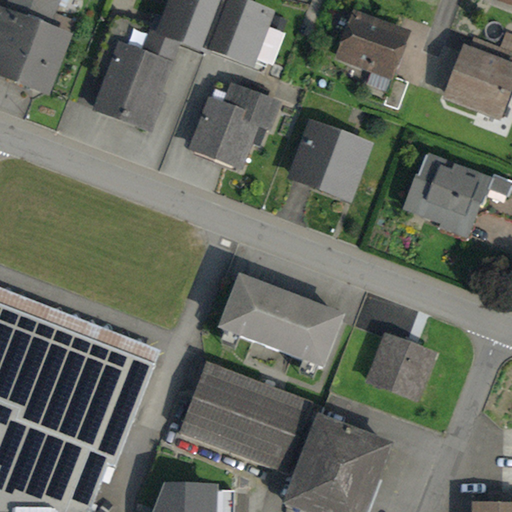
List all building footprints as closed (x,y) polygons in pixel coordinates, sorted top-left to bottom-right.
[(17,0),(8,25),(0,21),(0,83),(41,100),(62,47),(44,39),(59,0),(17,0)] [(151,10),(155,0),(124,0),(125,1),(151,10)] [(219,13),(185,0),(174,0),(159,41),(202,57),(204,52),(219,13)] [(250,69),(268,23),(222,5),(219,13),(204,52),(250,69)] [(355,16),(341,54),(388,73),(403,34),(355,16)] [(169,64),(120,46),(96,111),(145,129),(169,64)] [(511,82),(511,66),(464,50),(448,96),(501,115),(511,82)] [(213,99),(193,147),(235,164),(252,122),(265,127),(274,105),(234,89),(228,105),(213,99)] [(363,146),(313,129),(296,175),(346,193),(363,146)] [(511,186),(428,158),(411,208),(467,228),(480,191),(506,201),(511,186)] [(341,320),(241,282),(223,330),(322,368),(341,320)] [(0,511),(89,511),(107,467),(114,470),(155,366),(0,305),(0,511)] [(433,356),(386,338),(369,383),(416,400),(433,356)] [(324,410),(207,364),(180,434),(297,480),(320,422),(324,410)] [(364,511),(389,449),(320,422),(297,480),(287,505),(304,511),(364,511)] [(160,511),(234,511),(235,493),(169,491),(160,511)]
